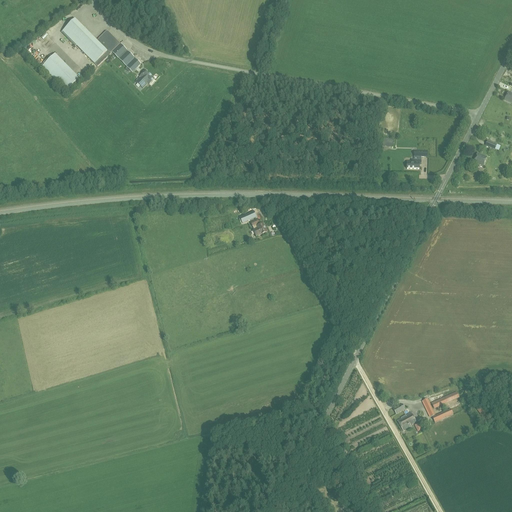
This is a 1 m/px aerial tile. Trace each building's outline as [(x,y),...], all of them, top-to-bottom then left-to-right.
[(111,54),(110,53),(120,44),(108,31),(106,31),(97,41),(75,19),(62,32),(97,67),(111,54)] [(141,65),(121,44),(112,53),(133,73),(141,65)] [(42,68),(66,92),(79,79),(55,55),(42,68)] [(154,79),(146,71),(140,77),(147,83),(149,85),(154,79)] [(147,83),(140,77),(134,83),(141,90),(147,83)] [(379,146),(385,146),(385,144),(393,145),(393,140),(389,140),(389,139),(380,138),(379,146)] [(485,146),(495,150),(497,145),(487,141),(485,146)] [(473,163),(483,167),(487,157),(477,153),(473,163)] [(407,169),(419,169),(419,165),(421,165),(421,160),(415,160),(415,161),(407,161),(407,169)] [(253,230),(256,237),(267,232),(264,224),(258,226),(258,225),(260,224),(258,220),(250,223),(252,227),(253,227),(254,230),(253,230)] [(431,404),(434,410),(459,398),(456,392),(431,404)] [(422,401),(430,418),(435,415),(427,399),(422,401)] [(393,409),(396,415),(405,410),(402,404),(393,409)] [(481,408),(477,410),(483,418),(481,419),(484,423),(490,418),(487,415),(486,416),(481,408)] [(432,418),(434,423),(453,415),(450,409),(432,418)] [(397,421),(404,432),(411,427),(410,425),(416,422),(411,413),(397,421)]
